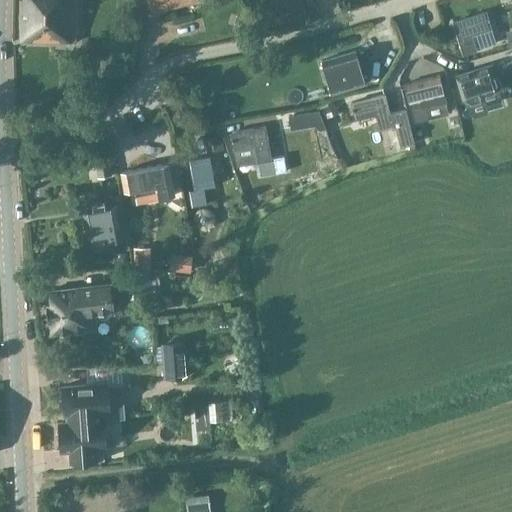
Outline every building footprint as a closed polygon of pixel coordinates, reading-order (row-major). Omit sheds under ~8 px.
[(77,0),(21,0),(21,40),(76,41),(77,0)] [(165,8),(166,11),(198,2),(197,0),(150,0),(154,11),(165,8)] [(454,22),(464,54),(477,50),(475,45),(493,40),(489,30),(490,29),(485,12),(454,22)] [(478,50),(482,68),(505,62),(500,45),(478,50)] [(322,61),(332,94),(365,84),(355,51),(322,61)] [(491,66),(456,76),(464,101),(471,106),(484,103),(482,94),(495,90),(494,87),(497,86),(491,66)] [(443,86),(449,85),(446,73),(440,74),(404,82),(410,107),(421,104),(422,108),(447,102),(443,86)] [(392,148),(415,143),(408,117),(392,121),(385,93),(351,102),(355,121),(357,120),(359,129),(377,123),(378,131),(386,129),(392,148)] [(195,114),(210,112),(208,95),(193,97),(195,114)] [(500,114),(508,131),(511,129),(511,112),(510,109),(500,114)] [(326,129),(322,119),(319,110),(289,116),(291,130),(314,126),(320,130),(326,129)] [(232,133),(238,166),(259,162),(261,176),(278,173),(275,158),(270,159),(264,127),(232,133)] [(205,188),(215,186),(210,155),(188,159),(194,188),(189,189),(191,199),(206,195),(205,188)] [(124,171),(127,192),(137,190),(156,186),(158,198),(172,196),(166,164),(124,171)] [(87,239),(107,236),(108,242),(123,238),(117,206),(83,211),(87,239)] [(57,303),(46,304),(50,335),(97,329),(95,316),(115,314),(111,283),(55,289),(57,303)] [(162,344),(164,378),(187,377),(185,343),(162,344)] [(100,420),(100,419),(99,411),(108,410),(106,382),(61,386),(63,414),(66,414),(67,422),(75,422),(75,418),(84,417),(84,421),(100,420)] [(103,419),(100,419),(100,420),(84,421),(84,417),(75,418),(75,422),(67,422),(57,422),(59,450),(69,450),(70,461),(95,459),(103,459),(102,447),(105,447),(103,419)]
